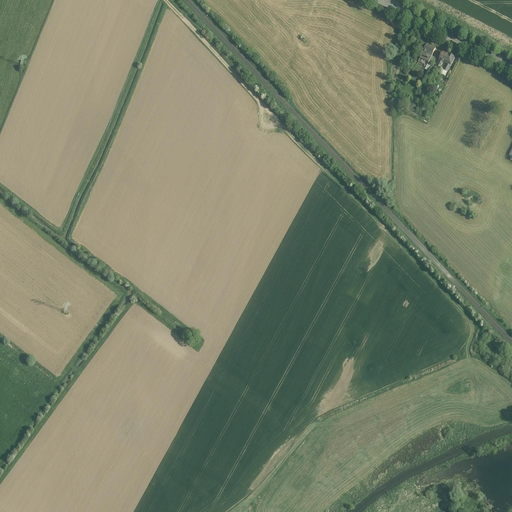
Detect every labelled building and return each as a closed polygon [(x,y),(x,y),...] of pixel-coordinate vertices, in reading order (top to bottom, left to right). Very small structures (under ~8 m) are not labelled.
[(420,41),(414,38),(410,46),(411,46),(415,48),(416,49),(420,41)] [(436,49),(427,45),(423,52),(432,57),(436,49)] [(415,48),(411,46),(408,52),(412,54),(411,55),(412,55),(412,57),(414,58),(417,54),(413,52),(415,48)] [(432,57),(423,52),(420,59),(428,63),(432,57)] [(449,56),(443,53),(439,61),(443,63),(445,63),(449,56)] [(454,59),(449,56),(445,63),(446,64),(451,66),(454,59)]
